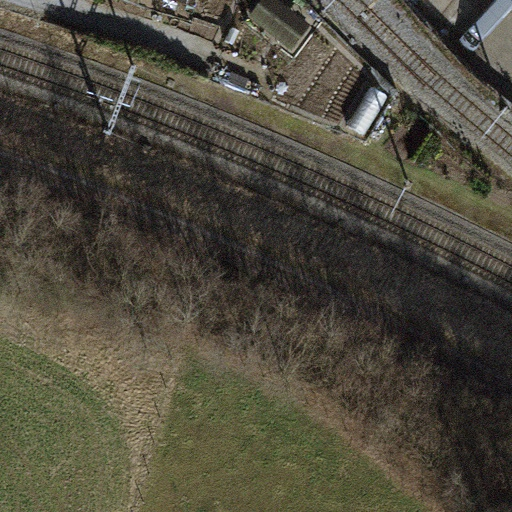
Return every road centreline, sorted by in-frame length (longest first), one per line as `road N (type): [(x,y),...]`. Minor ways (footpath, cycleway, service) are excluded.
road 1 (track): [(0,153),(148,204),(511,388)]
road 2 (track): [(270,82),(42,0)]
